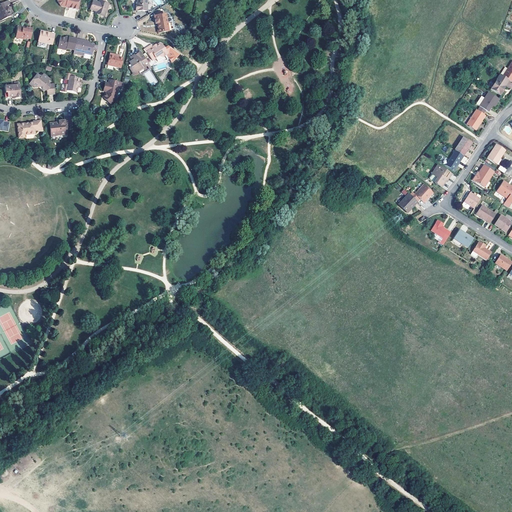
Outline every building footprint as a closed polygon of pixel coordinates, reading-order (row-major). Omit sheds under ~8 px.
[(78,0),(56,0),(56,2),(60,7),(67,8),(76,10),(78,0)] [(137,0),(137,3),(137,6),(136,6),(135,11),(147,12),(147,0),(137,0)] [(90,10),(95,12),(97,13),(98,13),(98,15),(104,17),(108,5),(99,2),(98,3),(93,1),(92,3),(90,9),(90,10)] [(9,11),(7,8),(5,9),(5,8),(5,7),(6,6),(9,5),(7,2),(0,4),(0,21),(10,17),(7,12),(9,11)] [(157,31),(157,34),(168,33),(165,15),(156,16),(156,21),(154,21),(155,25),(157,25),(157,26),(157,31)] [(16,28),(14,39),(22,40),(23,39),(29,40),(31,30),(25,28),(25,30),(23,30),(22,30),(22,29),(16,28)] [(38,37),(36,47),(41,49),(42,44),(51,46),(53,35),(48,34),(47,34),(39,32),(38,37)] [(65,51),(66,49),(73,51),(75,40),(68,38),(68,40),(66,40),(65,39),(59,38),(59,40),(57,46),(56,49),(65,51)] [(75,40),(73,51),(72,54),(81,57),(82,54),(90,56),(92,46),(87,45),(86,44),(84,44),(84,42),(75,40)] [(151,61),(155,58),(157,62),(161,61),(163,60),(162,58),(166,55),(170,61),(171,61),(179,56),(166,47),(163,49),(163,48),(161,45),(158,45),(155,46),(151,49),(149,50),(148,47),(143,50),(145,53),(146,53),(151,61)] [(148,66),(140,52),(138,53),(134,56),(135,58),(134,58),(131,60),(132,62),(131,62),(130,63),(130,64),(130,65),(132,67),(129,68),(133,74),(134,75),(138,72),(142,69),(146,67),(148,66)] [(122,60),(118,59),(116,59),(115,58),(115,57),(109,55),(107,66),(120,69),(122,60)] [(509,80),(511,82),(511,62),(503,76),(509,80)] [(150,86),(157,83),(151,70),(145,73),(150,86)] [(42,88),(43,92),(47,92),(47,96),(55,95),(54,85),(49,86),(47,84),(50,81),(44,75),(43,76),(41,79),(38,76),(37,76),(33,80),(34,89),(38,88),(42,88)] [(65,75),(64,81),(67,82),(66,86),(62,85),(60,92),(65,93),(66,92),(76,94),(77,89),(80,90),(81,85),(79,84),(76,84),(75,83),(75,79),(74,79),(74,77),(65,75)] [(503,76),(500,75),(491,89),(500,96),(503,90),(504,88),(509,80),(503,76)] [(107,96),(106,95),(102,99),(110,106),(114,101),(117,90),(121,91),(122,89),(120,88),(121,85),(109,82),(108,85),(106,85),(104,93),(106,93),(107,93),(107,95),(107,96)] [(8,99),(12,98),(13,98),(16,98),(16,100),(21,99),(19,86),(15,87),(6,88),(6,94),(7,99),(8,99)] [(494,108),(499,100),(488,92),(484,99),(481,97),(476,104),(488,112),(491,108),(492,107),(494,108)] [(485,116),(476,110),(466,125),(474,129),(477,125),(478,124),(479,125),(485,116)] [(65,134),(66,134),(65,127),(67,127),(72,126),(71,117),(64,118),(65,122),(59,122),(59,123),(59,125),(58,125),(55,125),(55,124),(50,125),(51,137),(56,136),(56,135),(65,134)] [(3,122),(3,121),(0,120),(0,132),(1,132),(8,133),(9,123),(3,122)] [(33,124),(17,126),(19,139),(25,139),(24,136),(35,135),(35,132),(39,132),(42,131),(42,129),(41,122),(33,123),(33,124)] [(466,149),(471,142),(463,137),(454,150),(463,156),(467,150),(466,149)] [(488,156),(497,162),(506,148),(497,142),(488,156)] [(463,156),(454,150),(445,165),(453,170),(457,164),(463,156)] [(485,185),(495,169),(485,163),(480,171),(479,171),(478,172),(479,173),(475,178),(485,185)] [(448,179),(446,178),(450,173),(437,165),(428,178),(441,186),(445,181),(446,182),(447,180),(448,179)] [(508,184),(503,181),(498,189),(508,196),(505,203),(509,205),(511,200),(511,184),(510,183),(509,185),(508,184)] [(425,201),(432,192),(428,188),(427,189),(422,185),(414,194),(412,192),(409,195),(415,200),(416,201),(417,202),(419,199),(423,202),(425,201)] [(467,188),(461,197),(464,199),(462,202),(462,203),(467,206),(468,206),(470,203),(474,206),(480,197),(467,188)] [(410,206),(415,200),(409,195),(408,193),(398,204),(406,212),(410,208),(409,207),(410,206)] [(475,212),(490,221),(496,213),(481,203),(475,212)] [(494,223),(506,230),(511,221),(501,214),(494,223)] [(442,243),(450,231),(441,225),(443,222),(437,218),(430,228),(441,236),(438,241),(442,243)] [(462,231),(462,230),(458,228),(451,239),(459,245),(461,242),(467,246),(472,238),(467,234),(467,233),(464,232),(463,232),(462,231)] [(481,245),(482,243),(477,240),(469,253),(474,256),(476,253),(485,259),(490,252),(483,247),(482,246),(481,245)] [(494,262),(505,269),(510,261),(499,254),(494,262)]
